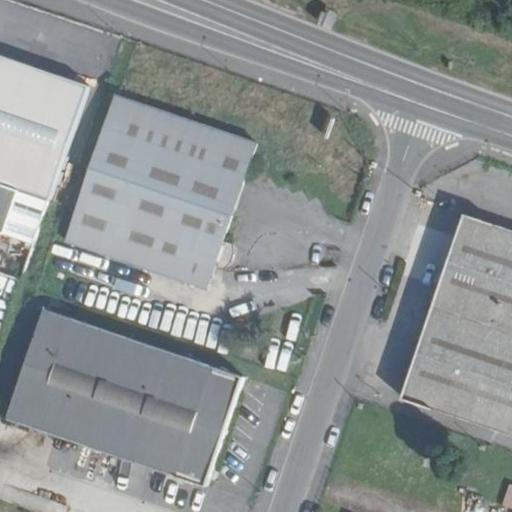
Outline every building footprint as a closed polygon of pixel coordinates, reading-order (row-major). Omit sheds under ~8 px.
[(0,184),(46,201),(84,92),(0,64),(0,184)] [(202,299),(253,149),(112,103),(65,251),(202,299)] [(0,279),(17,286),(46,201),(0,184),(0,279)] [(396,410),(511,450),(511,238),(461,221),(396,410)] [(245,376),(46,309),(9,417),(207,485),(245,376)]
